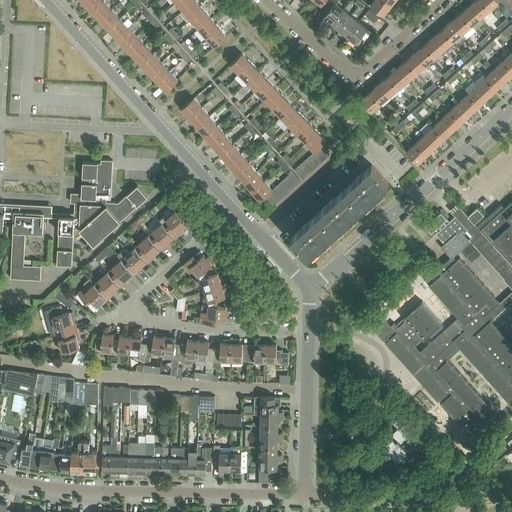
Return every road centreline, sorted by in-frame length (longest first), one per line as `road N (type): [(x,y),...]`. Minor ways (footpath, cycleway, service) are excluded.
road 1 (residential): [(304,493),(98,491),(0,478)]
road 2 (residential): [(165,128),(0,122),(6,0)]
road 3 (residential): [(443,0),(362,77),(265,0)]
road 4 (residential): [(304,493),(463,497),(511,487)]
road 5 (residential): [(266,240),(368,147),(418,195)]
road 6 (residential): [(309,333),(160,324),(136,314)]
road 7 (residential): [(165,128),(46,0)]
road 8 (residential): [(304,493),(309,333)]
road 9 (residential): [(136,314),(150,289),(241,211)]
road 10 (residential): [(310,292),(418,195)]
road 11 (residential): [(418,195),(511,108)]
